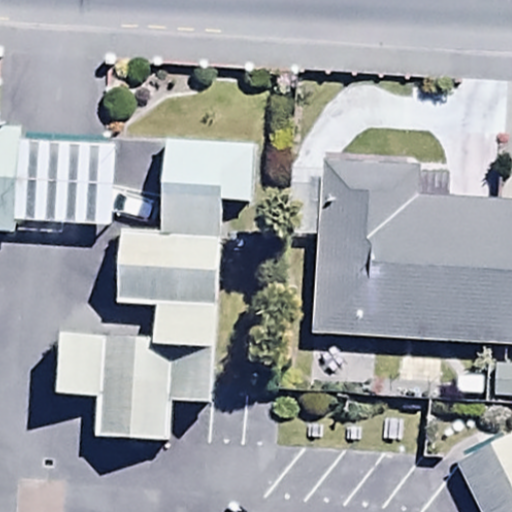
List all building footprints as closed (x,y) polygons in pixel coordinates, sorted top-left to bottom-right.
[(19,113),(0,112),(0,233),(13,235),(19,113)] [(215,359),(224,149),(163,146),(159,239),(119,237),(116,304),(156,306),(153,357),(215,359)] [(323,177),(313,345),(511,357),(511,216),(445,212),(447,185),(323,177)] [(113,347),(62,349),(60,417),(95,418),(94,456),(166,458),(167,417),(212,419),(213,376),(151,374),(151,361),(113,360),(113,347)] [(511,369),(494,369),(492,407),(511,407),(511,369)] [(511,511),(511,451),(458,480),(474,511),(511,511)]
